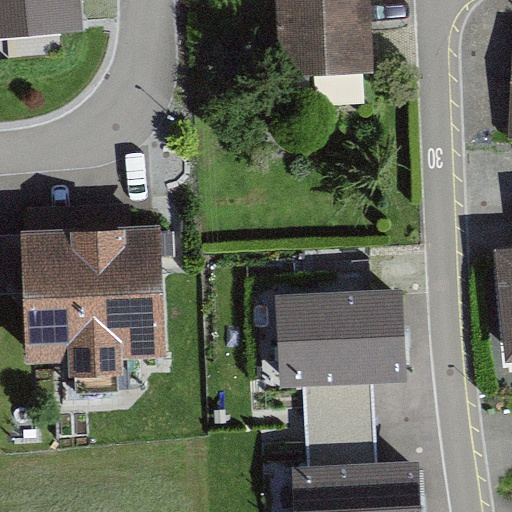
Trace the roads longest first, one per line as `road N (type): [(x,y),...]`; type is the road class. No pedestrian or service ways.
road 1 (residential): [(438,0),(446,299),(470,511)]
road 2 (residential): [(152,0),(153,45),(140,95),(105,130),(0,152)]
